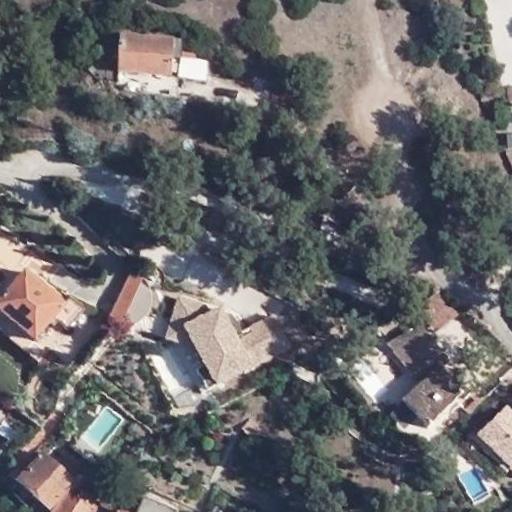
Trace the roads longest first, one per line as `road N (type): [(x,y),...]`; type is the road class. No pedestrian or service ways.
road 1 (unknown): [(429,219),(382,199),(225,47)]
road 2 (residential): [(511,337),(439,260),(402,103)]
